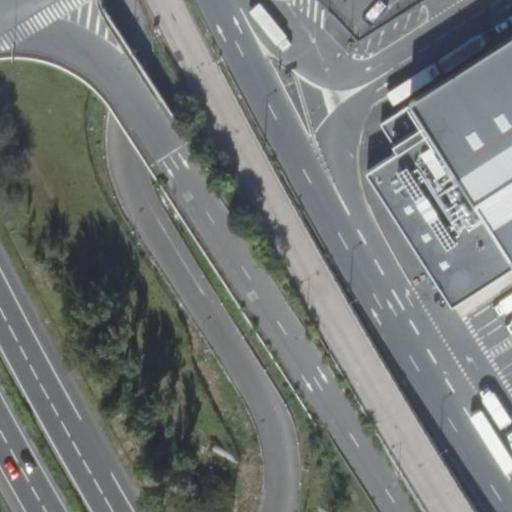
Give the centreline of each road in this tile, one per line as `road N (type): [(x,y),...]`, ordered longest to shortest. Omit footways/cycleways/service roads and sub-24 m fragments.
road 1 (unclassified): [(0,7),(75,35),(128,78),(400,511)]
road 2 (unclassified): [(511,505),(336,220),(215,0)]
road 3 (motorway): [(272,511),(275,438),(128,195),(122,139),(140,55),(124,0)]
road 4 (motorway): [(114,511),(0,306)]
